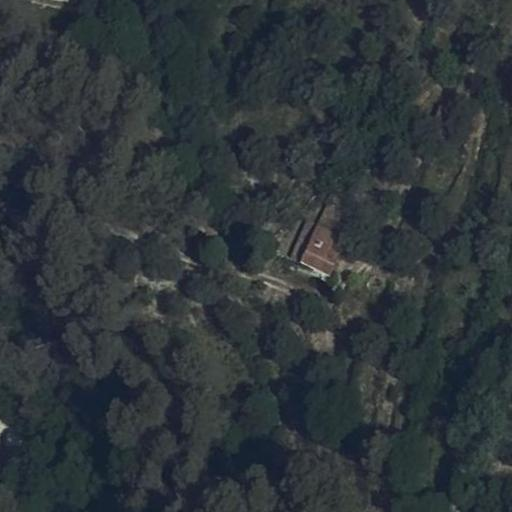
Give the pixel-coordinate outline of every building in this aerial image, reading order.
[(345,190),(340,187),(338,189),(331,202),(330,202),(338,206),(345,190)] [(364,199),(345,190),(338,206),(324,236),(344,245),(364,199)] [(338,206),(330,202),(315,233),(324,236),(338,206)] [(289,262),(301,268),(315,233),(305,227),(289,262)] [(301,268),(300,269),(308,270),(328,280),(340,253),(344,245),(324,236),(315,233),(301,268)]
